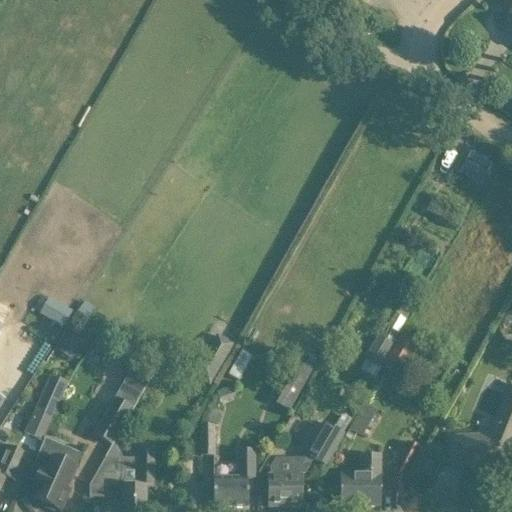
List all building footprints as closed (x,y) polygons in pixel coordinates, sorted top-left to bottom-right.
[(40,315),(61,327),(70,312),(50,300),(40,315)] [(0,329),(8,315),(0,310),(0,329)] [(65,329),(77,337),(88,320),(77,312),(65,329)] [(401,334),(382,369),(398,379),(418,344),(401,334)] [(209,387),(235,345),(218,335),(192,376),(209,387)] [(392,346),(377,337),(364,361),(378,369),(392,346)] [(242,352),(228,376),(238,381),(252,358),(242,352)] [(289,411),(307,379),(288,369),(270,401),(289,411)] [(132,370),(92,437),(110,448),(150,380),(132,370)] [(64,383),(48,377),(25,435),(40,441),(64,383)] [(448,439),(448,445),(449,465),(490,463),(492,460),(501,460),(501,463),(511,462),(511,387),(509,386),(488,437),(448,439)] [(343,415),(334,429),(343,435),(351,420),(343,415)] [(268,489),(268,509),(301,509),(301,489),(301,475),(303,475),(313,459),(326,467),(344,435),(343,435),(334,429),(324,423),(303,460),(276,460),(270,468),(270,477),(268,477),(268,489)] [(214,427),(201,427),(200,457),(214,457),(214,427)] [(30,495),(35,497),(42,500),(40,504),(43,505),(43,509),(50,511),(56,511),(57,511),(60,511),(69,492),(66,491),(81,457),(45,441),(28,480),(35,483),(30,495)] [(406,442),(391,473),(404,480),(420,449),(406,442)] [(0,491),(10,470),(18,474),(26,456),(6,447),(0,461),(0,491)] [(89,486),(89,499),(116,500),(116,498),(121,498),(120,511),(145,511),(146,498),(146,488),(153,488),(154,447),(139,447),(138,459),(121,459),(105,459),(89,486)] [(213,490),(213,510),(217,509),(218,511),(222,511),(224,510),(247,510),(247,481),(254,481),(254,461),(254,452),(238,452),(238,480),(213,480),(213,490)] [(339,477),(339,488),(339,509),(380,508),(380,457),(359,457),(360,477),(339,477)]
